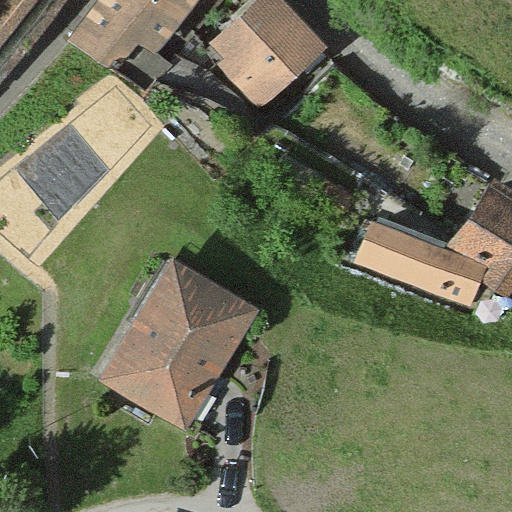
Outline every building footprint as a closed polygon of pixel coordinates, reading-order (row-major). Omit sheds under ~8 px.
[(27,0),(0,32),(0,73),(62,0),(27,0)] [(141,90),(211,0),(115,0),(82,43),(141,90)] [(287,0),(242,0),(205,35),(262,96),(324,39),(287,0)] [(473,192),(443,169),(423,196),(453,218),(473,192)] [(511,320),(511,190),(494,181),(451,243),(383,216),(357,270),(506,330),(511,320)] [(261,305),(169,250),(95,374),(187,429),(217,380),(261,305)]
